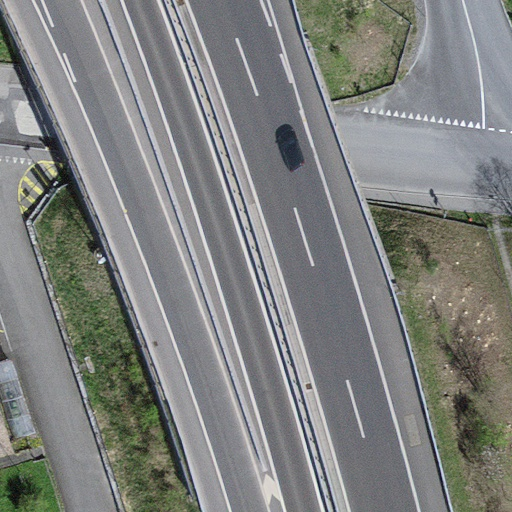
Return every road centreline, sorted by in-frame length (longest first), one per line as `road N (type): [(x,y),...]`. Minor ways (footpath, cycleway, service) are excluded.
road 1 (trunk): [(59,0),(251,511)]
road 2 (trunk): [(138,0),(206,180),(306,511)]
road 3 (trunk): [(383,511),(290,191),(222,0)]
road 4 (unclassified): [(511,171),(0,117)]
road 5 (trunk): [(230,183),(312,511)]
